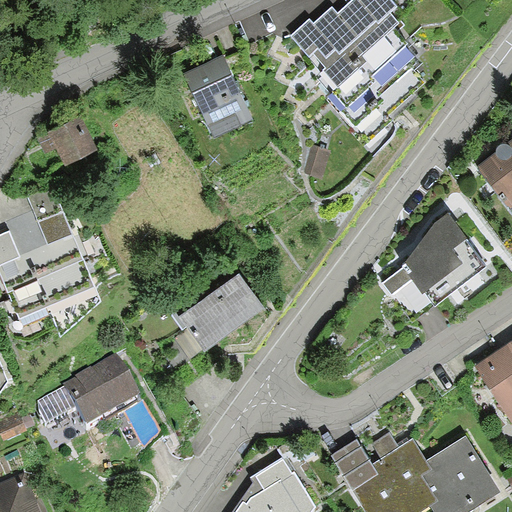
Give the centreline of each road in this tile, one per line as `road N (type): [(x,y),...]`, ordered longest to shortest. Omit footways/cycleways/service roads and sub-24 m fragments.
road 1 (residential): [(262,373),(511,45)]
road 2 (residential): [(511,300),(379,396),(338,410),(288,412),(262,373)]
road 3 (residential): [(219,0),(13,97)]
road 4 (residential): [(171,511),(262,373)]
